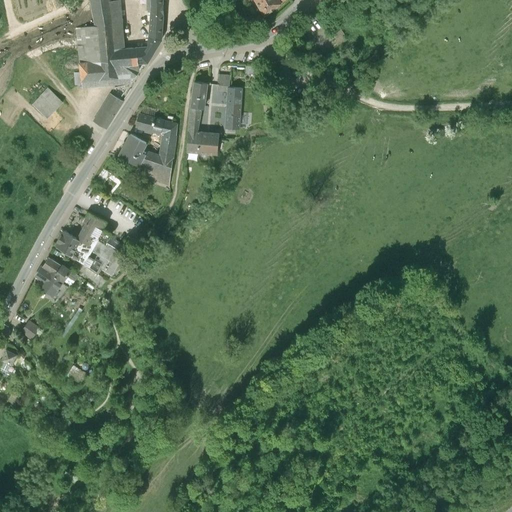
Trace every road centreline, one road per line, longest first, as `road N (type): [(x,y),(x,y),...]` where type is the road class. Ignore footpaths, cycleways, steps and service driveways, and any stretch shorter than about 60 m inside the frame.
road 1 (tertiary): [(164,60),(85,171),(0,324)]
road 2 (track): [(511,105),(386,108),(329,83),(261,36)]
road 3 (track): [(48,511),(44,486),(63,407),(0,327)]
